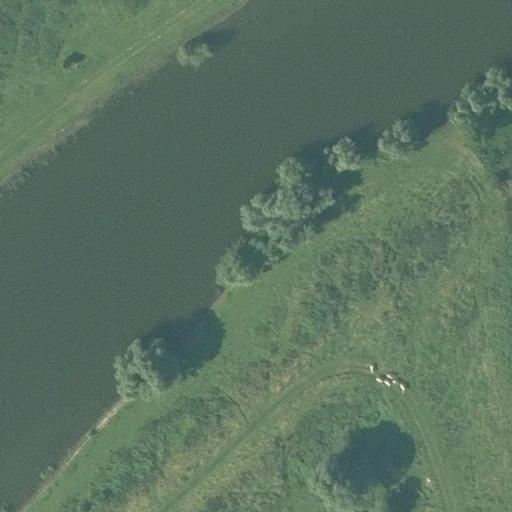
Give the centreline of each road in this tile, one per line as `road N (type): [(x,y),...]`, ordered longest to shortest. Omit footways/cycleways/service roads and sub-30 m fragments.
road 1 (track): [(457,511),(417,408),(373,373),(323,374),(285,391),(159,511)]
road 2 (track): [(193,0),(0,143)]
